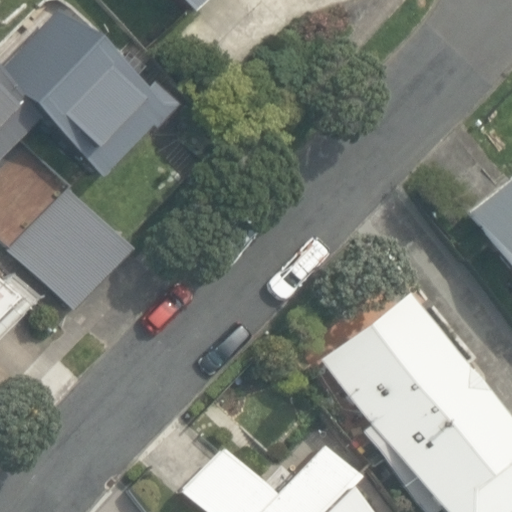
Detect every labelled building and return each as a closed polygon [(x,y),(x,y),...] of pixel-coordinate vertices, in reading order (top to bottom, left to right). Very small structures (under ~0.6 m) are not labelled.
[(168,0),(184,16),(201,0),(168,0)] [(0,156),(31,121),(97,181),(145,128),(150,132),(173,106),(149,85),(141,94),(53,14),(0,72),(0,156)] [(511,178),(464,215),(511,276),(511,178)] [(7,250),(69,311),(128,250),(65,189),(7,250)] [(0,311),(8,303),(0,294),(0,311)] [(511,447),(399,297),(312,363),(423,511),(493,511),(511,498),(511,447)] [(173,500),(185,511),(347,511),(334,499),(346,486),(307,449),(260,499),(215,456),(173,500)]
